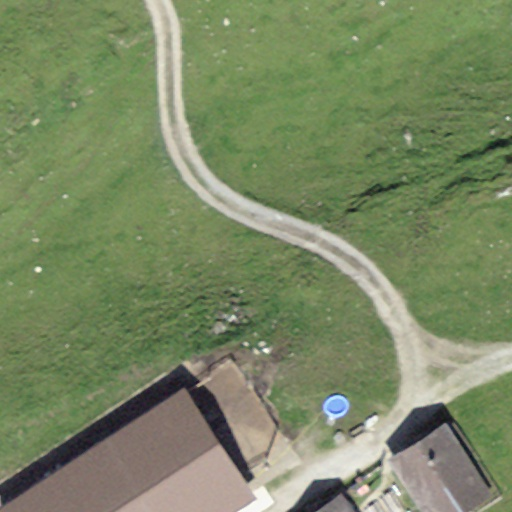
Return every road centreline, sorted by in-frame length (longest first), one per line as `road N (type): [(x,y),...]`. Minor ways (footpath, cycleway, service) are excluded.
road 1 (track): [(155,0),(178,131),(194,167),(229,206),(346,263),(378,291),(414,361),(409,417)]
road 2 (track): [(275,511),(409,417),(511,361)]
road 3 (track): [(400,327),(432,351),(511,357)]
